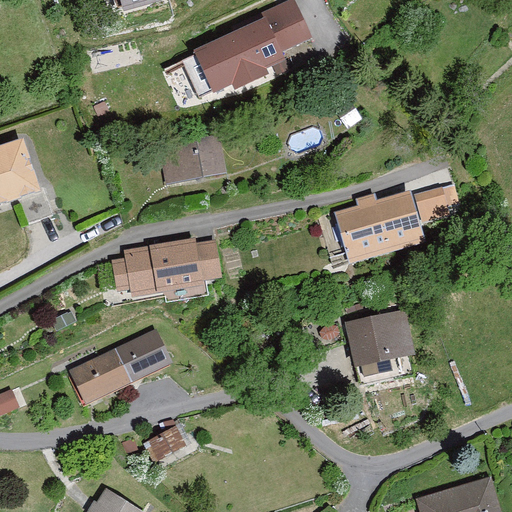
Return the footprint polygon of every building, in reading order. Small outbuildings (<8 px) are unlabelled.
[(118,0),(123,17),(184,0),(118,0)] [(262,23),(194,54),(213,97),(233,89),(235,94),(270,79),(267,73),(285,65),(281,55),(313,41),(294,0),(292,0),(259,15),(262,23)] [(220,138),(161,149),(168,187),(227,176),(220,138)] [(24,144),(0,151),(0,209),(41,196),(24,144)] [(358,209),(335,215),(349,268),(426,248),(420,225),(451,217),(449,210),(455,208),(449,188),(412,198),(411,195),(377,204),(375,196),(356,201),(358,209)] [(196,240),(124,252),(126,260),(112,262),(118,294),(130,292),(132,301),(203,289),(202,284),(223,281),(216,242),(197,245),(196,240)] [(406,312),(344,325),(355,373),(417,359),(406,312)] [(85,408),(132,387),(173,368),(156,332),(115,351),(69,372),(85,408)] [(0,418),(20,409),(12,391),(0,396),(0,418)] [(146,444),(157,464),(192,446),(181,426),(146,444)] [(138,453),(134,440),(123,443),(127,456),(138,453)] [(501,511),(492,479),(416,501),(419,511),(501,511)] [(140,511),(105,490),(91,511),(140,511)]
